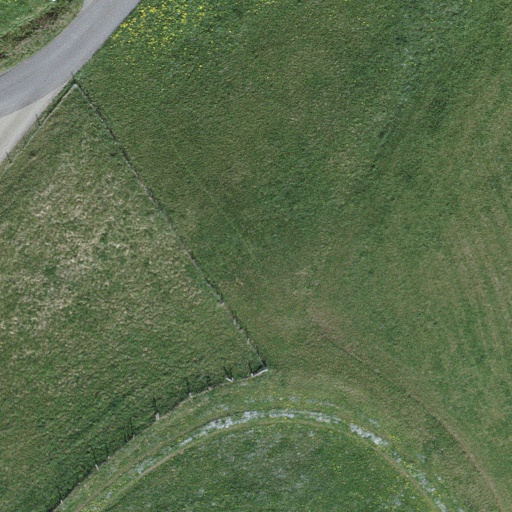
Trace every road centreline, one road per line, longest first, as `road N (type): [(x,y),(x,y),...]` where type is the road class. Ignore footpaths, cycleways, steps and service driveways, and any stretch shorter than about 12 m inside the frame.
road 1 (track): [(285,418),(191,430),(92,511)]
road 2 (unclassified): [(0,94),(25,88),(115,0)]
